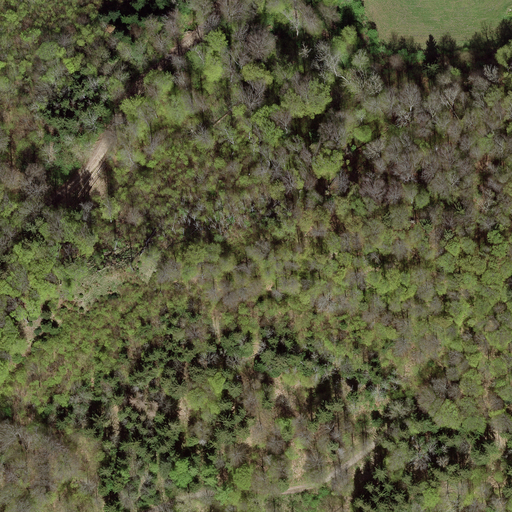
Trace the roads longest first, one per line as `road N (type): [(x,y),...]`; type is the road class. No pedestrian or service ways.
road 1 (track): [(0,242),(92,167),(157,68),(240,0)]
road 2 (track): [(482,422),(414,415),(330,478),(262,491)]
road 3 (track): [(144,297),(110,333),(82,440),(45,511)]
road 4 (track): [(262,491),(186,496),(140,511)]
